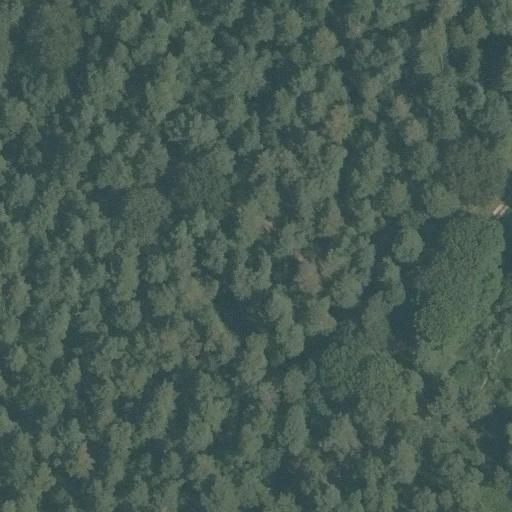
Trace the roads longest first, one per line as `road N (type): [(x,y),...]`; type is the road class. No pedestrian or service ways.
road 1 (track): [(404,342),(272,227),(75,103),(43,58),(64,0)]
road 2 (track): [(511,203),(383,370),(288,511)]
